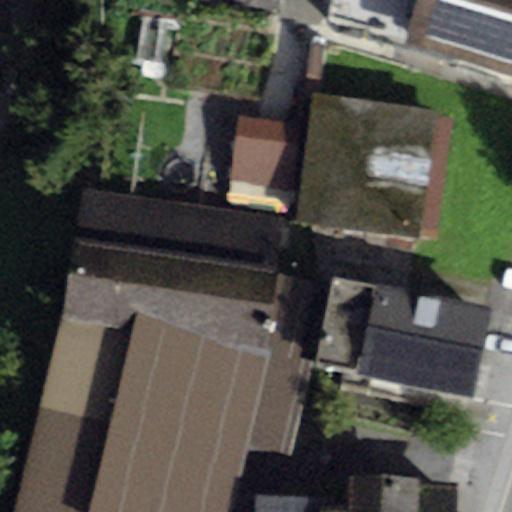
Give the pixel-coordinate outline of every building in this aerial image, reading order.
[(332,0),(329,22),(417,45),(430,0),(332,0)] [(511,72),(511,0),(430,0),(417,45),(460,57),(511,72)] [(511,85),(511,80),(511,72),(460,57),(456,69),(511,85)] [(416,240),(432,120),(318,103),(302,225),(416,240)] [(416,240),(430,241),(446,122),(432,120),(416,240)] [(241,152),(237,183),(288,189),(292,158),(241,152)] [(223,511),(240,443),(263,350),(271,278),(277,227),(88,204),(69,324),(22,511),(223,511)] [(286,455),(307,368),(293,364),(311,288),(271,278),(263,350),(240,443),(286,455)] [(337,294),(321,370),(345,375),(373,380),(470,399),(487,322),(337,294)] [(342,392),(370,397),(373,380),(345,375),(342,392)] [(446,511),(447,496),(349,492),(348,511),(446,511)]
